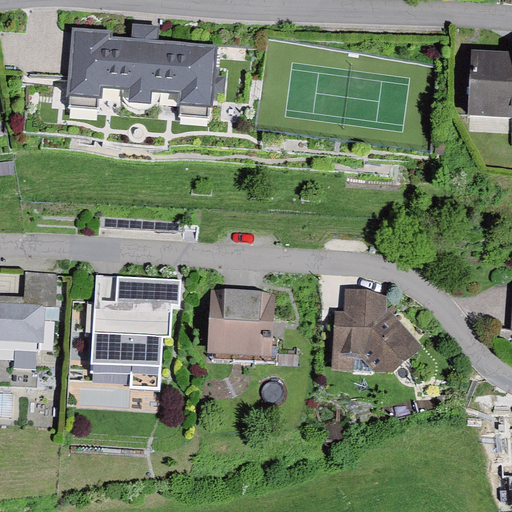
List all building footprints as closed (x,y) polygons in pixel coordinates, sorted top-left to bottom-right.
[(115,30),(74,27),(67,101),(101,104),(102,91),(126,94),(125,104),(149,106),(150,94),(179,97),(179,106),(211,109),(217,48),(158,42),(159,28),(133,26),(131,42),(114,40),(115,30)] [(511,58),(471,56),(467,113),(511,116),(511,58)] [(0,343),(44,346),(46,306),(55,307),(57,275),(28,274),(27,300),(0,299),(0,343)] [(181,281),(97,276),(91,366),(134,369),(133,391),(160,393),(164,338),(171,339),(172,308),(179,308),(181,281)] [(387,300),(349,288),(346,313),(333,312),(330,373),(372,376),(396,375),(422,349),(389,311),(387,300)] [(279,294),(216,290),(211,355),(274,360),(279,294)]
